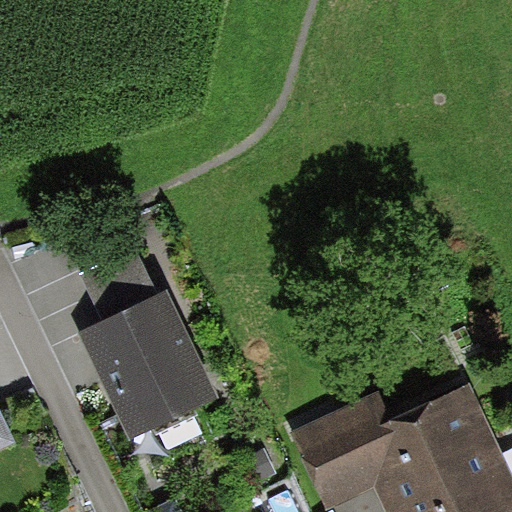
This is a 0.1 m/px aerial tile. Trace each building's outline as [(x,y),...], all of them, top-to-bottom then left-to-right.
[(131,448),(220,406),(169,298),(162,301),(139,251),(81,278),(104,326),(79,338),(131,448)] [(387,511),(511,511),(511,477),(470,389),(394,425),(380,396),(292,437),(327,511),(331,511),(377,490),(387,511)] [(0,455),(17,447),(0,410),(0,455)] [(265,449),(242,461),(255,488),(278,476),(265,449)] [(181,511),(176,500),(151,511),(181,511)]
